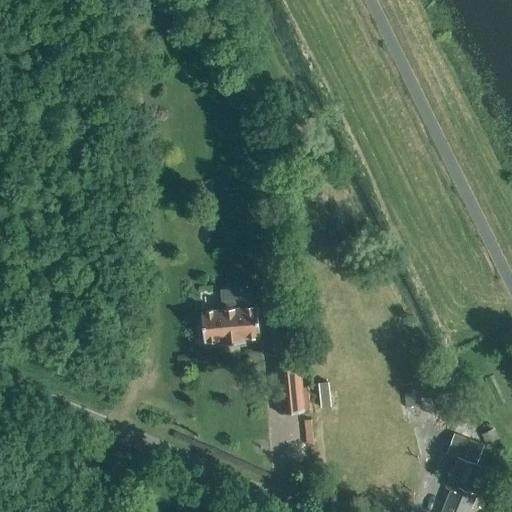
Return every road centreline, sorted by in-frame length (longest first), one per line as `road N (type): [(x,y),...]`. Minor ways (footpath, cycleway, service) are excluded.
road 1 (unclassified): [(511,289),(368,0)]
road 2 (unclassified): [(295,511),(0,384)]
